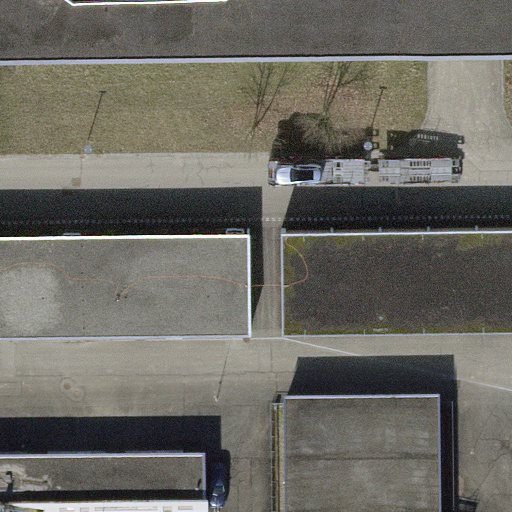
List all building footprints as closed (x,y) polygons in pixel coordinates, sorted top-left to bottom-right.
[(511,0),(0,0),(0,40),(468,36),(511,35),(511,0)] [(511,222),(281,227),(282,327),(511,324),(511,222)] [(0,330),(215,327),(215,289),(248,288),(247,226),(0,230),(0,330)] [(249,326),(248,288),(215,289),(215,327),(249,326)] [(437,511),(437,402),(283,403),(284,511),(437,511)] [(0,511),(205,511),(204,460),(182,460),(182,451),(124,451),(124,461),(102,462),(102,455),(47,456),(47,464),(25,464),(24,456),(0,456),(0,511)]
